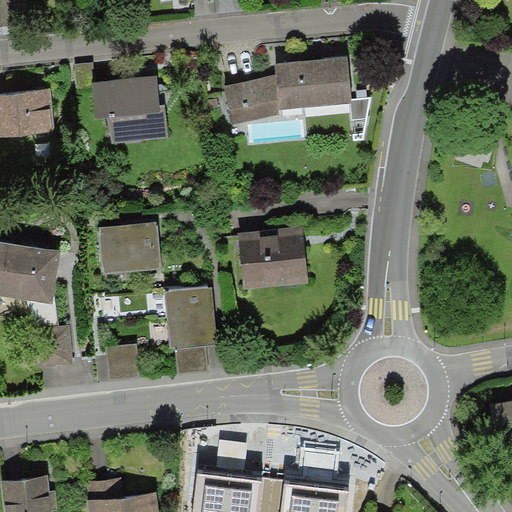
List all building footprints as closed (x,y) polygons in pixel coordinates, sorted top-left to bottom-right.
[(19,0),(0,0),(0,30),(23,28),(19,0)] [(267,76),(223,84),(232,123),(278,111),(349,105),(345,50),(266,57),(267,76)] [(95,64),(76,66),(79,95),(91,93),(94,117),(106,116),(110,145),(164,139),(160,106),(154,107),(150,76),(97,82),(95,64)] [(52,86),(0,91),(0,134),(57,128),(52,86)] [(157,223),(98,228),(102,272),(161,268),(157,223)] [(301,227),(237,233),(241,288),(307,283),(301,227)] [(59,248),(0,239),(0,294),(20,298),(33,326),(38,366),(74,363),(69,324),(58,326),(54,286),(59,248)] [(211,284),(164,288),(169,343),(177,343),(180,373),(206,371),(203,344),(216,342),(211,284)] [(136,342),(104,345),(108,379),(140,376),(136,342)] [(511,398),(489,403),(496,438),(511,435),(511,398)] [(225,511),(230,472),(197,469),(192,511),(225,511)] [(51,511),(46,472),(0,477),(0,489),(2,511),(51,511)] [(256,511),(261,476),(230,472),(225,511),(256,511)] [(121,475),(83,480),(87,511),(152,511),(150,489),(123,493),(121,475)] [(313,511),(317,482),(284,478),(280,511),(313,511)] [(344,511),(348,486),(317,482),(313,511),(344,511)]
